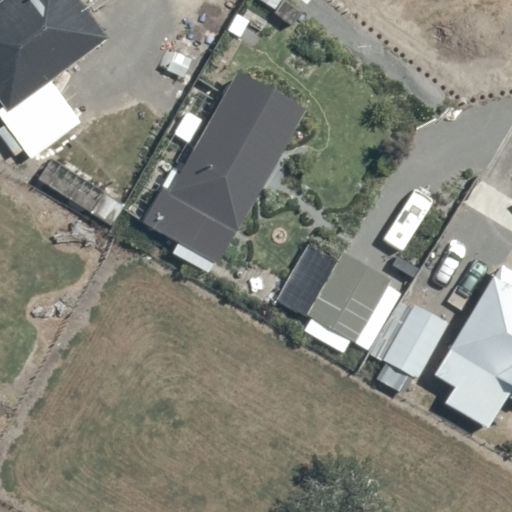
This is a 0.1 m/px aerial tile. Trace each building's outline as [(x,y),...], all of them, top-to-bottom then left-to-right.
[(85,0),(18,0),(0,15),(0,92),(12,107),(2,116),(40,162),(88,123),(57,85),(116,38),(85,0)] [(238,75),(236,79),(178,182),(168,177),(142,223),(226,270),(312,117),(238,75)] [(402,285),(389,277),(396,265),(380,255),(373,267),(369,265),(346,250),(307,313),(309,314),(362,348),(402,285)] [(503,281),(492,275),(437,375),(463,389),(452,409),(498,434),(511,409),(511,266),(503,281)] [(455,326),(413,302),(382,357),(425,381),(455,326)]
